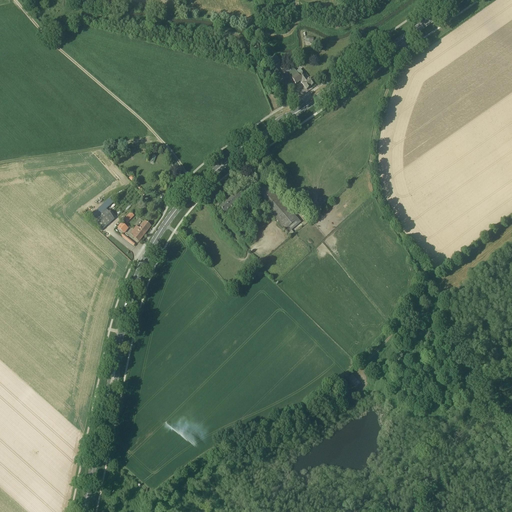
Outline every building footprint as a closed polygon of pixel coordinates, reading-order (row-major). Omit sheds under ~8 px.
[(279,61),(275,55),(268,60),(272,66),(279,61)] [(280,76),(277,69),(272,72),(276,79),(278,77),(281,76),(280,76)] [(299,82),(306,91),(314,85),(309,79),(308,79),(307,79),(300,69),(296,72),(294,70),(288,74),(291,79),(296,84),(299,82)] [(253,190),(247,182),(242,186),(224,202),(225,202),(219,207),(224,213),(229,208),(231,209),(249,194),(248,194),(253,190)] [(255,195),(285,230),(284,231),(287,234),(301,223),(267,184),(255,195)] [(307,221),(310,219),(302,210),(303,209),(301,207),(298,210),(307,221)] [(106,210),(103,212),(93,221),(94,221),(102,230),(112,222),(114,219),(106,210)] [(123,220),(127,223),(135,216),(130,212),(123,220)] [(240,229),(231,218),(225,223),(234,233),(240,229)] [(139,242),(151,226),(144,221),(139,229),(136,226),(130,234),(133,236),(132,238),(139,242)] [(124,233),(127,229),(121,223),(117,228),(124,233)] [(151,270),(154,264),(147,260),(144,266),(151,270)] [(352,373),(346,379),(355,389),(361,383),(352,373)]
